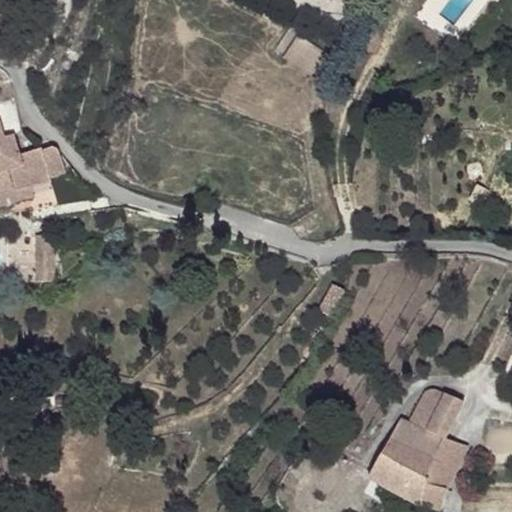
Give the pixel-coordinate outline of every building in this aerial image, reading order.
[(4,122),(0,122),(0,169),(24,158),(21,147),(11,148),(4,122)] [(24,158),(0,169),(0,180),(1,182),(2,185),(6,201),(32,195),(68,186),(61,159),(54,160),(48,160),(44,161),(38,160),(26,163),(24,158)] [(2,185),(0,185),(0,203),(33,201),(32,195),(6,201),(2,185)] [(33,201),(0,203),(0,215),(34,206),(33,201)] [(34,235),(37,279),(57,278),(54,233),(34,235)] [(444,391),(433,385),(424,390),(408,419),(426,427),(444,391)] [(463,399),(444,391),(426,427),(408,419),(399,416),(369,474),(421,504),(441,505),(444,491),(467,443),(446,435),(463,399)]
